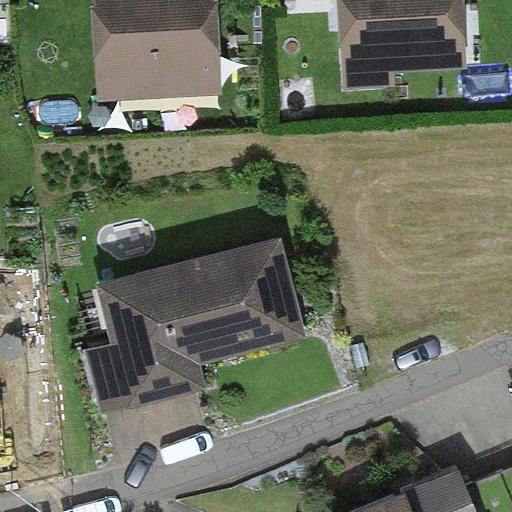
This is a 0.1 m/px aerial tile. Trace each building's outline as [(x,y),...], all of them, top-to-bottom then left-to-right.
[(93,0),(97,89),(205,84),(200,0),(93,0)] [(446,0),(339,0),(343,66),(450,61),(446,0)] [(274,227),(100,273),(115,331),(82,339),(100,407),(199,381),(193,356),(300,327),(274,227)] [(409,492),(417,511),(475,511),(459,471),(409,492)] [(417,511),(409,492),(359,511),(417,511)]
